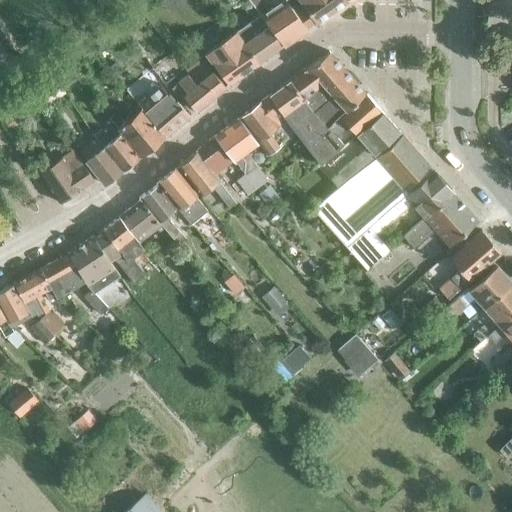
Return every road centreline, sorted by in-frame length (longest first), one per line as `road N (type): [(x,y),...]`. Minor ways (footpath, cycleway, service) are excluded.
road 1 (residential): [(0,259),(102,203),(308,45),(330,35),(461,37)]
road 2 (secondary): [(511,204),(470,158),(459,127),(461,37)]
